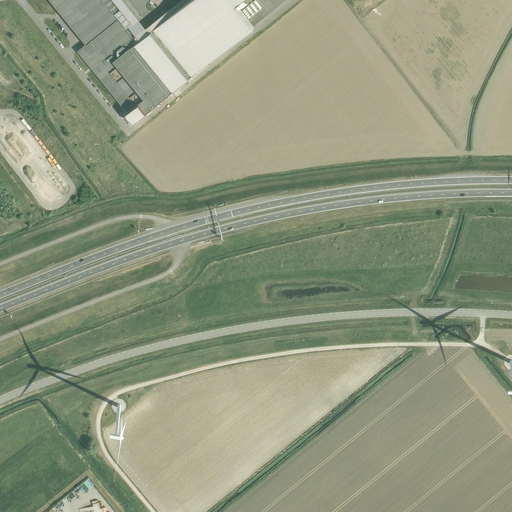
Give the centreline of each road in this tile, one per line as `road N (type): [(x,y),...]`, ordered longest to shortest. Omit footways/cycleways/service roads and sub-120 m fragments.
road 1 (track): [(152,511),(98,438),(97,416),(115,393),(200,368),(351,346),(484,344),(502,356)]
road 2 (trunk): [(0,308),(247,222),(375,200),(511,193)]
road 3 (trunk): [(511,180),(375,187),(248,209),(0,294)]
road 4 (tertiary): [(0,398),(153,345),(239,328),(361,314),(511,315)]
road 5 (unclassified): [(66,57),(129,131),(293,0)]
